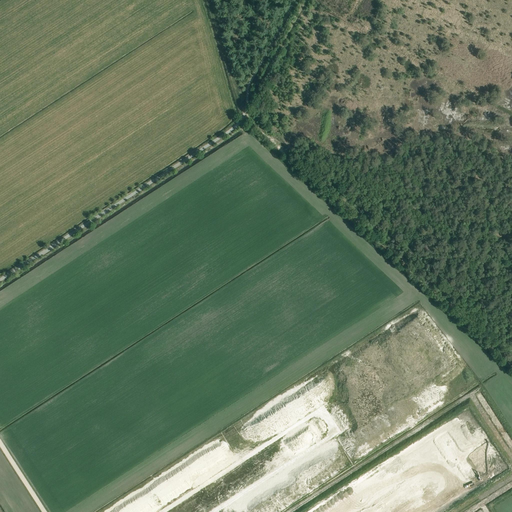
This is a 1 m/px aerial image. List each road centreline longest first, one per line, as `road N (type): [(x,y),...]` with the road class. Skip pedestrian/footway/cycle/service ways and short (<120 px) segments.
road 1 (track): [(88,511),(420,296)]
road 2 (track): [(306,0),(246,112)]
